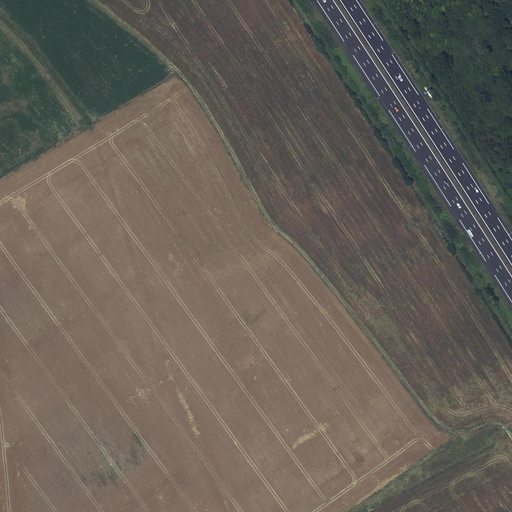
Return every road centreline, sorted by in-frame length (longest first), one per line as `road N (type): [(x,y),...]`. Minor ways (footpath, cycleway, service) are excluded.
road 1 (track): [(511,437),(492,423),(446,430),(270,222),(172,62),(95,0)]
road 2 (motorway): [(325,0),(511,290)]
road 3 (motorway): [(511,253),(348,0)]
